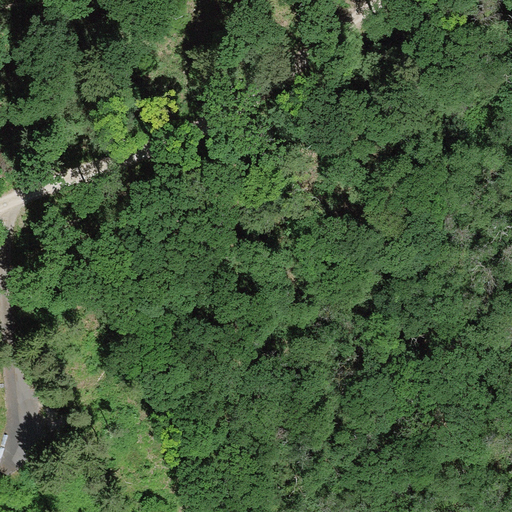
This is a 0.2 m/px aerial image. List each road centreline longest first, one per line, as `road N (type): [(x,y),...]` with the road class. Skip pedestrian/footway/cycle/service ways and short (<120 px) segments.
road 1 (track): [(0,207),(203,121),(270,84),(376,0)]
road 2 (track): [(0,308),(8,379),(51,459)]
